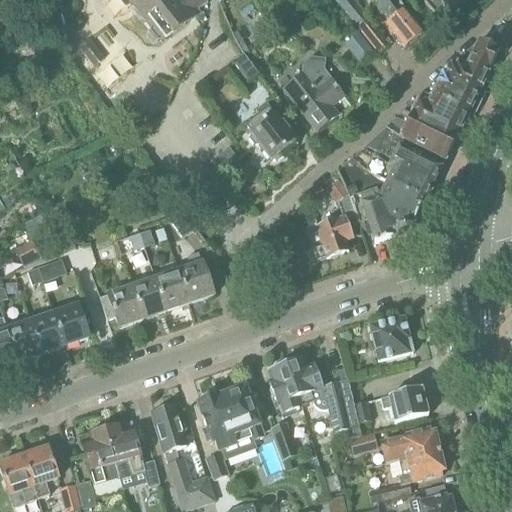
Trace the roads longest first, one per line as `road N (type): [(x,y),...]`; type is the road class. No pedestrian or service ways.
road 1 (residential): [(247,334),(234,287),(237,251),(505,0)]
road 2 (unknown): [(266,219),(192,160),(177,134),(216,48),(223,0)]
road 3 (residential): [(0,420),(247,334)]
road 4 (tertiary): [(508,511),(471,318),(471,272)]
road 5 (residential): [(247,334),(405,281),(471,272)]
road 6 (tertiary): [(471,247),(484,177),(511,122)]
